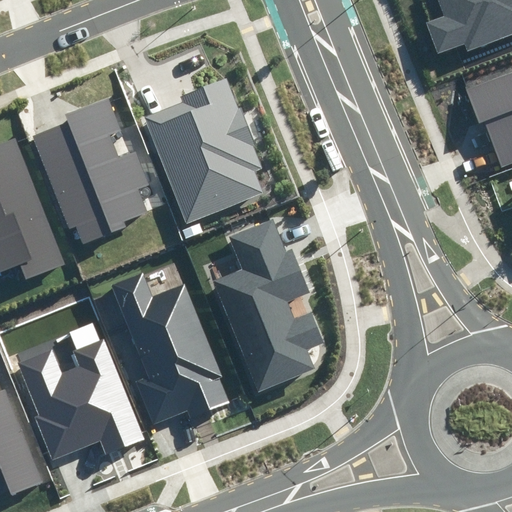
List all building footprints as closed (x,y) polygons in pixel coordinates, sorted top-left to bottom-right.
[(511,0),(439,0),(445,14),(425,21),(437,53),(466,42),(467,47),(511,30),(511,0)] [(511,71),(467,88),(481,125),(485,124),(500,166),(511,162),(511,71)] [(184,102),(147,116),(186,220),(263,192),(255,172),(265,168),(231,79),(183,97),(184,102)] [(123,131),(110,98),(65,115),(68,121),(32,135),(68,229),(75,227),(82,245),(128,227),(126,222),(149,213),(140,190),(152,186),(139,152),(120,159),(111,136),(123,131)] [(65,263),(17,137),(0,143),(0,273),(19,266),(24,279),(65,263)] [(244,269),(211,282),(257,393),(317,369),(309,350),(327,343),(313,311),(294,319),(287,301),(310,292),(293,250),(286,253),(273,221),(232,238),(244,269)] [(148,376),(137,381),(154,422),(184,410),(188,420),(233,402),(184,280),(154,292),(145,271),(112,284),(148,376)] [(50,338),(12,352),(53,457),(100,439),(105,452),(144,437),(106,337),(69,351),(75,365),(62,370),(50,338)] [(0,490),(3,499),(49,480),(11,386),(0,390),(0,490)]
